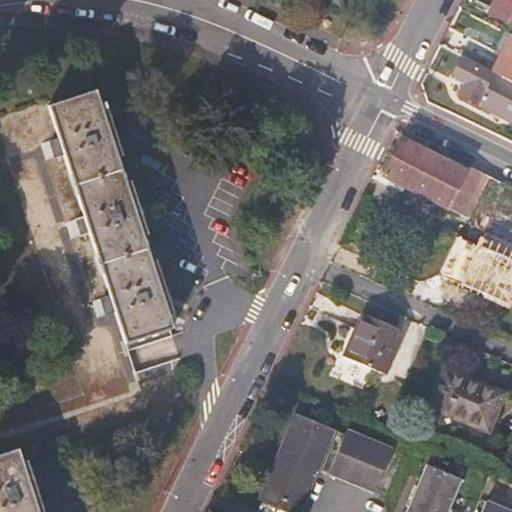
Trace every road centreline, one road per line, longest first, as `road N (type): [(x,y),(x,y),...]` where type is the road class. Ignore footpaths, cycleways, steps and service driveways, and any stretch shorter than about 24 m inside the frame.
road 1 (residential): [(178,511),(306,257)]
road 2 (residential): [(306,257),(511,346)]
road 3 (residential): [(189,16),(379,101)]
road 4 (residential): [(306,257),(379,101)]
road 5 (residential): [(511,163),(379,101)]
